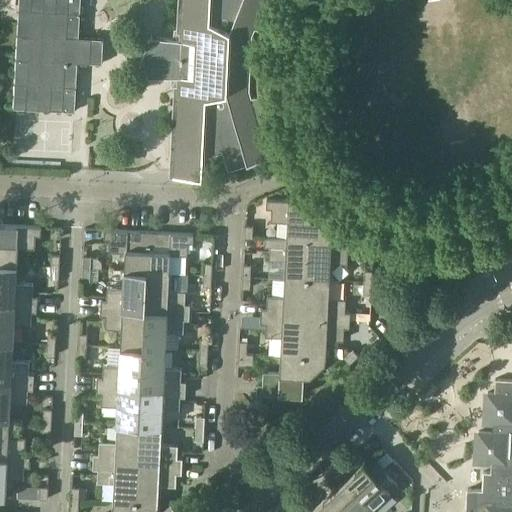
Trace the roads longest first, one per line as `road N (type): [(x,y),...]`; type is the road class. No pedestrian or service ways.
road 1 (residential): [(75,192),(229,202),(224,439),(273,488)]
road 2 (residential): [(58,511),(75,192)]
road 3 (residential): [(273,488),(422,351)]
